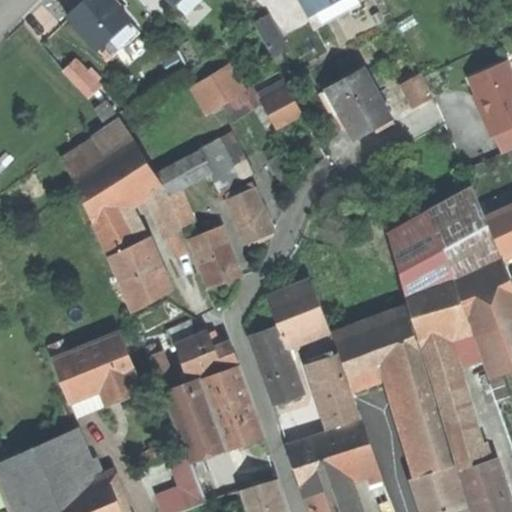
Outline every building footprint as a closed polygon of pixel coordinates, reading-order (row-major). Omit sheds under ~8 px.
[(69,16),(100,50),(131,23),(111,0),(87,0),(84,3),(69,16)] [(180,0),(176,4),(187,15),(202,0),(180,0)] [(304,0),(312,14),(337,0),(304,0)] [(349,5),(346,0),(337,0),(312,14),(317,23),(349,5)] [(258,23),(276,56),(289,49),(271,16),(258,23)] [(100,50),(109,61),(141,33),(131,23),(100,50)] [(65,71),(89,99),(103,87),(78,60),(65,71)] [(511,72),(507,63),(470,79),(484,109),(480,111),(486,124),(492,136),(511,127),(511,72)] [(195,86),(210,113),(246,92),(232,65),(195,86)] [(328,90),(356,141),(393,121),(364,69),(328,90)] [(423,71),(402,83),(415,107),(436,95),(423,71)] [(265,103),(280,129),(306,114),(291,89),(265,103)] [(97,109),(110,129),(123,120),(110,101),(97,109)] [(64,158),(75,175),(134,138),(123,120),(110,129),(64,158)] [(231,133),(219,139),(232,164),(244,158),(231,133)] [(75,175),(95,223),(120,208),(126,203),(145,191),(161,181),(157,174),(134,138),(75,175)] [(219,139),(157,174),(161,181),(181,228),(195,222),(180,188),(209,173),(220,193),(225,190),(231,187),(242,182),(232,164),(219,139)] [(511,156),(468,176),(472,186),(496,239),(511,231),(511,156)] [(253,174),(244,158),(232,164),(242,182),(253,174)] [(181,228),(161,181),(145,191),(180,257),(192,253),(181,228)] [(227,196),(228,200),(256,188),(255,184),(233,193),(227,196)] [(472,186),(427,210),(453,272),(501,252),(496,239),(472,186)] [(225,190),(227,196),(233,193),(231,187),(225,190)] [(256,188),(228,200),(247,244),(261,238),(274,233),(256,188)] [(126,203),(120,208),(131,228),(139,242),(145,239),(126,203)] [(95,223),(103,243),(131,228),(120,208),(95,223)] [(389,232),(404,287),(453,272),(427,210),(389,232)] [(192,239),(212,288),(227,282),(242,276),(222,227),(192,239)] [(103,243),(109,257),(139,242),(131,228),(103,243)] [(109,257),(134,307),(170,290),(162,274),(145,239),(139,242),(109,257)] [(511,306),(511,279),(501,252),(453,272),(471,324),(501,311),(511,306)] [(404,287),(419,342),(439,336),(457,331),(471,326),(471,324),(453,272),(404,287)] [(267,298),(279,326),(285,342),(329,324),(312,281),(288,290),(267,298)] [(511,306),(501,311),(511,339),(511,306)] [(407,308),(332,333),(351,381),(400,369),(422,363),(407,308)] [(511,370),(511,339),(501,311),(471,324),(471,326),(482,358),(490,380),(503,374),(511,370)] [(172,344),(178,342),(198,335),(193,321),(167,330),(172,344)] [(251,336),(258,356),(286,347),(285,342),(279,326),(251,336)] [(482,358),(471,326),(457,331),(468,363),(482,358)] [(178,342),(184,360),(214,349),(208,332),(198,335),(178,342)] [(120,335),(57,361),(74,402),(91,395),(103,390),(109,405),(122,399),(140,392),(134,378),(137,377),(120,335)] [(441,408),(459,470),(482,463),(439,336),(419,342),(438,409),(441,408)] [(164,389),(185,380),(182,372),(173,374),(162,349),(157,351),(155,343),(146,346),(164,389)] [(187,370),(190,379),(237,362),(234,353),(231,343),(214,349),(184,360),(187,370)] [(286,347),(258,356),(274,403),(302,393),(286,347)] [(338,353),(319,360),(337,425),(359,418),(338,353)] [(437,415),(422,363),(400,369),(415,421),(437,415)] [(238,365),(165,392),(187,451),(192,463),(263,435),(252,404),(238,365)] [(185,380),(190,379),(187,370),(182,372),(185,380)] [(507,386),(503,374),(490,380),(493,391),(507,386)] [(511,398),(507,386),(493,391),(497,403),(511,398)] [(97,409),(109,405),(103,390),(91,395),(97,409)] [(444,441),(437,415),(415,421),(422,447),(444,441)] [(287,445),(301,489),(349,474),(365,468),(377,464),(377,463),(368,436),(363,421),(287,445)] [(0,481),(13,511),(23,511),(97,480),(76,431),(0,464),(0,481)] [(380,432),(368,436),(377,463),(389,459),(380,432)] [(452,465),(444,441),(422,447),(429,472),(452,465)] [(192,463),(187,451),(170,457),(182,488),(159,496),(164,511),(181,511),(207,502),(192,463)] [(390,479),(389,459),(377,463),(377,464),(383,482),(390,479)] [(457,470),(472,511),(511,511),(495,459),(482,463),(459,470),(457,470)] [(383,482),(377,464),(365,468),(370,486),(383,482)] [(468,511),(452,465),(429,472),(416,476),(428,511),(468,511)] [(131,511),(115,472),(107,476),(121,511),(131,511)] [(312,511),(322,511),(316,492),(351,480),(349,474),(301,489),(311,509),(312,511)] [(121,511),(107,476),(97,480),(23,511),(121,511)] [(243,490),(250,511),(287,511),(284,501),(277,480),(243,490)] [(362,511),(351,480),(316,492),(322,511),(362,511)]
